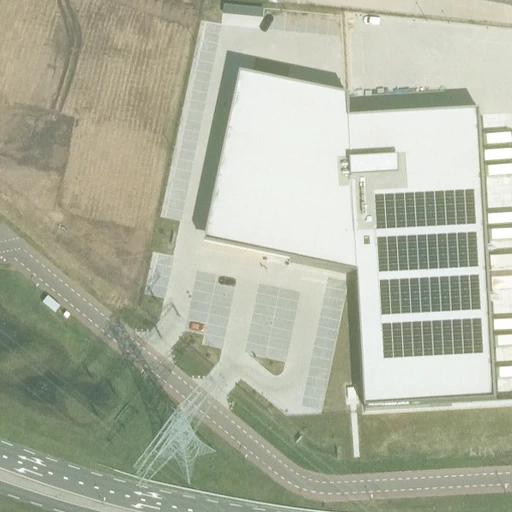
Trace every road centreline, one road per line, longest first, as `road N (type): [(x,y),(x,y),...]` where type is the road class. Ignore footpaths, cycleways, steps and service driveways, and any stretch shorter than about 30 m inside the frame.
road 1 (unclassified): [(0,242),(292,483),(344,493),(511,483)]
road 2 (secondary): [(195,511),(64,479),(0,453)]
